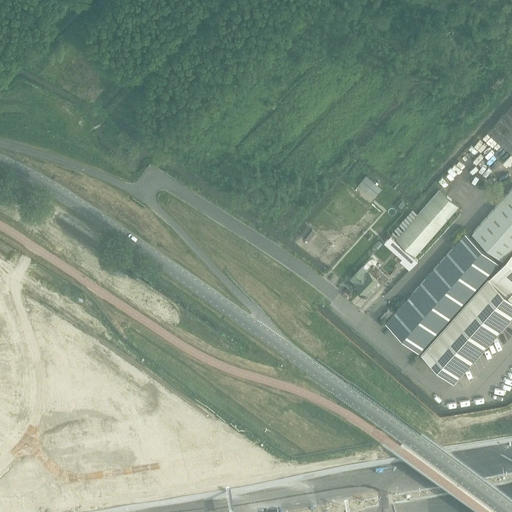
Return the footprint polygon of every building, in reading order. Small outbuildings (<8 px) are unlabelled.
[(511,104),(487,133),(511,154),(511,104)] [(503,260),(511,248),(511,189),(474,235),(503,260)] [(414,257),(459,206),(440,190),(396,240),(414,257)] [(498,262),(465,233),(384,324),(418,352),(498,262)] [(511,250),(421,354),(454,383),(511,318),(511,250)] [(362,267),(351,279),(356,284),(366,294),(378,280),(382,284),(388,278),(375,266),(376,265),(376,264),(376,263),(376,262),(376,261),(375,260),(374,260),(374,259),(373,259),(372,259),(371,259),(370,260),(369,260),(363,267),(362,267)] [(382,317),(386,320),(394,312),(390,308),(382,317)]
